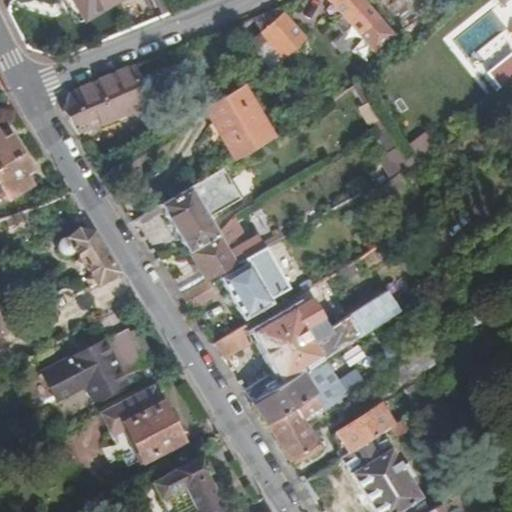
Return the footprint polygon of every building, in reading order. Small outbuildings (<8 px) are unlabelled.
[(62,0),(62,1),(64,6),(68,9),(72,11),(77,20),(111,0),(62,0)] [(363,0),(326,0),(360,36),(380,17),(363,0)] [(278,8),(252,19),(262,31),(282,13),(278,8)] [(303,40),(282,13),(262,31),(281,59),(289,52),(303,40)] [(250,41),(268,71),(282,61),(281,59),(262,31),(250,41)] [(483,90),(511,80),(511,49),(508,38),(470,51),(483,90)] [(146,104),(131,67),(67,94),(61,109),(75,132),(146,104)] [(248,104),(239,88),(200,111),(231,162),(269,139),(259,123),(255,125),(244,106),(248,104)] [(0,165),(16,156),(6,138),(0,140),(0,165)] [(88,138),(81,142),(89,155),(96,151),(88,138)] [(408,164),(412,162),(423,154),(416,144),(402,153),(408,164)] [(16,156),(0,165),(0,194),(2,199),(25,187),(19,176),(25,172),(16,156)] [(220,168),(158,205),(186,251),(217,235),(206,217),(238,198),(220,168)] [(419,209),(395,171),(374,182),(398,222),(419,209)] [(115,272),(91,234),(87,236),(83,235),(80,232),(78,228),(67,236),(66,236),(65,235),(64,235),(63,235),(62,235),(61,235),(60,236),(59,236),(58,236),(57,237),(56,237),(55,238),(55,239),(54,240),(54,241),(53,242),(53,243),(53,244),(53,245),(53,246),(53,247),(53,248),(53,249),(54,250),(55,251),(55,252),(56,253),(57,254),(58,254),(59,255),(60,255),(61,255),(62,256),(64,256),(65,256),(66,256),(67,255),(68,255),(75,250),(96,282),(115,272)] [(186,251),(203,280),(233,262),(217,235),(186,251)] [(285,284),(261,244),(241,257),(243,260),(215,278),(240,318),(268,300),(266,296),(285,284)] [(208,289),(203,280),(177,296),(183,305),(208,289)] [(248,334),(279,383),(372,324),(394,310),(381,291),(325,327),(307,298),(248,334)] [(0,334),(14,326),(0,300),(0,334)] [(372,324),(279,383),(274,385),(248,402),(264,424),(291,406),(310,394),(301,380),(307,376),(312,379),(349,356),(346,351),(377,332),(372,324)] [(235,327),(209,343),(219,358),(244,342),(235,327)] [(122,378),(145,366),(126,330),(39,375),(53,402),(88,384),(96,400),(125,386),(122,378)] [(407,378),(396,362),(386,368),(396,384),(397,385),(407,378)] [(241,390),(248,402),(274,385),(267,373),(241,390)] [(371,395),(364,383),(339,399),(346,410),(371,395)] [(419,403),(408,387),(401,392),(407,401),(412,408),(419,403)] [(143,391),(113,407),(123,426),(112,431),(131,466),(180,441),(162,406),(153,410),(143,391)] [(317,406),(310,394),(291,406),(298,417),(315,407),(317,406)] [(412,408),(407,401),(374,423),(378,430),(390,422),(400,415),(412,408)] [(318,448),(298,417),(291,406),(264,424),(291,466),(318,448)] [(331,439),(341,454),(376,431),(378,430),(374,423),(369,415),(331,439)] [(406,424),(400,415),(390,422),(396,431),(406,424)] [(422,511),(425,511),(376,431),(341,454),(338,457),(371,511),(422,511)] [(225,511),(196,459),(150,483),(165,511),(225,511)]
